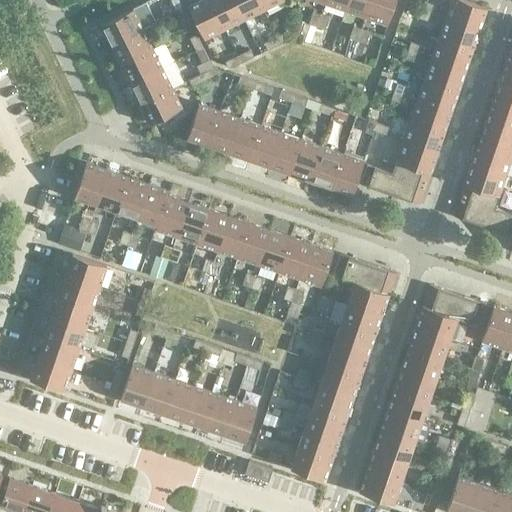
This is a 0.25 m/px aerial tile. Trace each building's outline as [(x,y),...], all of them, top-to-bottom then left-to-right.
[(183,8),(178,0),(169,0),(176,12),(183,8)] [(223,29),(209,0),(200,0),(187,6),(204,39),(223,29)] [(243,19),(233,0),(209,0),(223,29),(243,19)] [(263,10),(258,0),(233,0),(243,19),(263,10)] [(282,0),(258,0),(263,10),(282,0)] [(347,0),(324,0),(323,3),(344,10),(347,0)] [(371,0),(347,0),(344,10),(365,17),(371,0)] [(394,0),(371,0),(365,17),(386,25),(394,0)] [(486,8),(464,0),(449,0),(444,17),(479,29),(486,8)] [(423,1),(420,10),(433,14),(435,6),(423,1)] [(142,27),(132,8),(100,24),(109,43),(142,27)] [(189,20),(183,8),(176,12),(182,24),(189,20)] [(433,14),(420,10),(418,18),(430,22),(433,14)] [(308,24),(316,27),(320,15),(312,12),(308,24)] [(328,18),(320,15),(316,27),(325,30),(328,18)] [(479,29),(444,17),(437,38),(472,50),(479,29)] [(349,38),(357,40),(361,28),(353,26),(349,38)] [(152,47),(142,27),(109,43),(119,63),(152,47)] [(369,31),(361,28),(357,40),(365,43),(369,31)] [(288,30),(275,36),(279,43),(291,37),(288,30)] [(202,47),(195,34),(188,37),(195,50),(202,47)] [(279,43),(275,36),(263,42),(267,50),(279,43)] [(472,50),(437,38),(430,59),(464,71),(472,50)] [(409,42),(407,50),(419,54),(422,46),(409,42)] [(162,67),(152,47),(119,63),(129,83),(162,67)] [(208,59),(202,47),(195,50),(201,63),(208,59)] [(249,49),(237,55),(240,63),(253,56),(249,49)] [(419,54),(407,50),(404,58),(416,62),(419,54)] [(240,63),(237,55),(224,61),(226,65),(231,67),(240,63)] [(464,71),(430,59),(423,80),(457,92),(464,71)] [(511,62),(505,60),(498,81),(511,85),(511,62)] [(171,87),(162,67),(129,83),(139,103),(171,87)] [(223,71),(213,67),(200,73),(204,80),(223,71)] [(204,80),(200,73),(188,79),(191,87),(204,80)] [(252,80),(239,75),(237,83),(250,87),(252,80)] [(265,84),(252,80),(250,87),(263,92),(265,84)] [(457,92),(423,80),(415,101),(450,113),(457,92)] [(511,85),(498,81),(491,102),(511,108),(511,85)] [(395,83),(393,91),(405,95),(408,87),(395,83)] [(181,107),(171,87),(139,103),(149,123),(181,107)] [(293,94),(280,89),(277,97),(290,102),(293,94)] [(405,95),(393,91),(390,99),(402,103),(405,95)] [(306,98),(293,94),(290,102),(304,106),(306,98)] [(450,113),(415,101),(408,122),(442,134),(450,113)] [(511,108),(491,102),(484,122),(511,131),(511,108)] [(185,138),(206,145),(218,111),(197,103),(185,138)] [(334,108),(321,103),(318,111),(331,116),(334,108)] [(347,113),(334,108),(331,116),(344,120),(347,113)] [(239,118),(218,111),(206,145),(228,152),(239,118)] [(260,125),(239,118),(228,152),(249,159),(260,125)] [(371,134),(373,130),(375,122),(368,120),(363,132),(371,134)] [(388,127),(375,122),(373,130),(385,135),(388,127)] [(442,134),(408,122),(401,143),(435,155),(442,134)] [(511,154),(511,131),(484,122),(477,143),(511,155),(511,154)] [(280,132),(260,125),(249,159),(268,166),(280,132)] [(301,139),(280,132),(268,166),(289,173),(301,139)] [(321,146),(301,139),(289,173),(309,180),(321,146)] [(435,155),(401,143),(394,164),(428,176),(435,155)] [(511,155),(477,143),(470,164),(505,176),(511,155)] [(342,153),(321,146),(309,180),(330,187),(342,153)] [(363,160),(342,153),(330,187),(351,194),(363,160)] [(107,168),(85,161),(73,196),(95,203),(107,168)] [(366,163),(359,183),(418,203),(428,176),(394,164),(391,172),(366,163)] [(505,176),(470,164),(463,185),(498,196),(505,176)] [(127,176),(107,168),(95,203),(116,211),(127,176)] [(148,183),(127,176),(116,211),(136,218),(148,183)] [(169,190),(148,183),(136,218),(156,225),(154,229),(155,229),(169,190)] [(498,196),(463,185),(453,215),(511,234),(511,213),(494,207),(498,196)] [(169,190),(155,229),(176,236),(188,201),(168,194),(169,190)] [(208,208),(188,201),(176,236),(197,243),(208,208)] [(229,215),(208,208),(197,243),(217,250),(229,215)] [(250,222),(229,215),(217,250),(238,257),(250,222)] [(77,227),(85,230),(90,219),(81,216),(77,227)] [(98,222),(90,219),(85,230),(94,233),(98,222)] [(270,229),(250,222),(238,257),(259,264),(270,229)] [(291,236),(270,229),(259,264),(279,271),(291,236)] [(118,241),(126,244),(130,232),(122,230),(118,241)] [(139,235),(130,232),(126,244),(135,247),(139,235)] [(312,243),(291,236),(279,271),(300,278),(312,243)] [(332,250),(312,243),(300,278),(320,285),(332,250)] [(168,259),(172,247),(164,244),(160,256),(168,259)] [(120,263),(135,268),(141,252),(126,247),(120,263)] [(181,250),(172,247),(168,259),(176,262),(181,250)] [(395,272),(339,252),(332,275),(354,282),(388,294),(395,272)] [(106,265),(72,253),(65,274),(99,286),(106,265)] [(161,278),(168,259),(160,256),(154,254),(148,273),(161,278)] [(201,270),(209,273),(213,261),(205,258),(201,270)] [(222,264),(213,261),(209,273),(217,276),(222,264)] [(241,284),(250,287),(254,275),(246,272),(241,284)] [(99,286),(65,274),(58,295),(92,307),(99,286)] [(262,278),(254,275),(250,287),(258,290),(262,278)] [(388,294),(354,282),(347,302),(381,314),(388,294)] [(486,303),(430,284),(422,306),(456,317),(478,325),(486,303)] [(283,298),(291,301),(295,289),(287,286),(283,298)] [(143,288),(139,301),(146,304),(151,291),(143,288)] [(304,292),(295,289),(291,301),(299,304),(304,292)] [(92,307),(58,295),(50,315),(85,327),(92,307)] [(146,304),(139,301),(135,314),(142,317),(146,304)] [(381,314),(347,302),(340,322),(374,334),(381,314)] [(511,313),(511,312),(492,305),(480,339),(501,347),(511,313)] [(456,317),(422,306),(415,325),(450,337),(456,317)] [(511,313),(501,347),(511,350),(511,313)] [(85,327),(50,315),(43,336),(77,348),(85,327)] [(374,334),(340,322),(333,343),(367,355),(374,334)] [(167,329),(154,325),(151,332),(164,337),(167,329)] [(450,337),(415,325),(408,346),(442,358),(450,337)] [(312,327),(309,336),(321,340),(324,331),(312,327)] [(129,329),(125,342),(132,345),(137,331),(129,329)] [(180,334),(167,329),(164,337),(177,341),(180,334)] [(77,348),(43,336),(36,357),(70,369),(77,348)] [(321,340),(309,336),(306,344),(318,348),(321,340)] [(208,343),(195,339),(192,346),(205,351),(208,343)] [(132,345),(125,342),(120,355),(128,358),(132,345)] [(221,348),(208,343),(205,351),(219,355),(221,348)] [(367,355),(333,343),(326,364),(360,375),(367,355)] [(442,358),(408,346),(401,367),(435,378),(442,358)] [(249,357),(236,353),(233,360),(246,365),(249,357)] [(475,356),(471,367),(479,370),(483,359),(475,356)] [(70,369),(36,357),(29,378),(63,390),(70,369)] [(262,362),(249,357),(246,365),(259,369),(262,362)] [(152,371),(131,364),(119,398),(140,405),(152,371)] [(360,375),(326,364),(319,384),(353,396),(360,375)] [(477,379),(479,370),(471,367),(467,366),(464,375),(477,379)] [(435,378),(401,367),(394,387),(428,399),(435,378)] [(298,368),(295,376),(307,381),(310,372),(298,368)] [(115,370),(111,383),(118,385),(123,372),(115,370)] [(173,378),(152,371),(140,405),(161,412),(173,378)] [(307,381),(295,376),(292,385),(304,389),(307,381)] [(194,385),(173,378),(161,412),(182,419),(194,385)] [(118,385),(111,383),(106,396),(114,398),(118,385)] [(353,396),(319,384),(312,405),(346,417),(353,396)] [(215,392),(194,385),(182,419),(203,426),(215,392)] [(428,399),(394,387),(387,408),(421,420),(428,399)] [(235,399),(215,392),(203,426),(224,433),(235,399)] [(465,397),(460,410),(468,413),(473,400),(465,397)] [(256,406),(235,399),(224,433),(244,440),(256,406)] [(346,417),(312,405),(305,426),(339,438),(346,417)] [(421,420),(387,408),(380,429),(414,441),(421,420)] [(284,409),(281,417),(293,421),(296,413),(284,409)] [(468,413),(460,410),(456,423),(463,426),(468,413)] [(293,421),(281,417),(278,425),(290,430),(293,421)] [(339,438),(305,426),(297,447),(332,459),(339,438)] [(414,441),(380,429),(373,450),(407,461),(414,441)] [(451,438),(438,434),(433,446),(446,451),(451,438)] [(493,441),(480,436),(477,444),(490,448),(493,441)] [(451,438),(446,451),(454,454),(459,441),(451,438)] [(506,445),(493,441),(490,448),(503,453),(506,445)] [(332,459),(297,447),(290,468),(324,479),(332,459)] [(407,461),(373,450),(366,470),(400,482),(407,461)] [(269,451),(266,459),(279,464),(281,455),(269,451)] [(454,454),(446,451),(442,464),(449,467),(454,454)] [(268,481),(272,467),(249,459),(244,473),(268,481)] [(400,482),(366,470),(359,491),(393,503),(400,482)] [(467,511),(478,482),(457,475),(445,509),(453,511),(467,511)] [(0,501),(0,504),(22,511),(32,485),(9,477),(0,501)] [(437,479),(432,492),(440,495),(444,481),(437,479)] [(490,511),(498,489),(478,482),(467,511),(490,511)] [(47,511),(55,492),(32,485),(22,511),(47,511)] [(511,511),(511,493),(498,489),(490,511),(511,511)] [(73,511),(77,500),(55,492),(47,511),(73,511)] [(440,495),(432,492),(428,505),(435,508),(440,495)] [(99,508),(77,500),(73,511),(98,511),(100,508),(99,508)]
